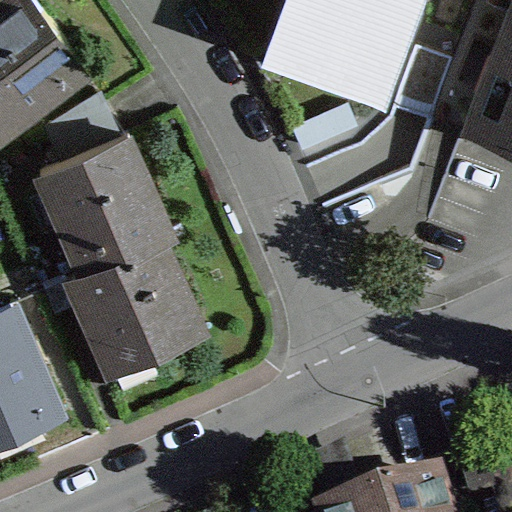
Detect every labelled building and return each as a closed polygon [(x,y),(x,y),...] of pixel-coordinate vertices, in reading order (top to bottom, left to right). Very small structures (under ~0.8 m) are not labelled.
[(0,0),(0,125),(85,62),(38,0),(0,0)] [(287,0),(281,16),(329,34),(318,65),(382,88),(414,0),(287,0)] [(470,121),(511,136),(511,0),(473,0),(433,112),(469,125),(470,121)] [(117,135),(101,98),(49,130),(62,159),(117,135)] [(71,271),(112,363),(202,323),(162,234),(171,230),(127,130),(117,135),(62,159),(42,167),(85,265),(71,271)] [(0,306),(0,429),(57,404),(11,301),(0,306)] [(345,450),(317,459),(333,509),(361,500),(345,450)] [(511,511),(511,464),(508,453),(460,468),(474,511),(511,511)] [(322,511),(451,511),(458,499),(442,493),(436,476),(361,500),(333,509),(322,511)]
